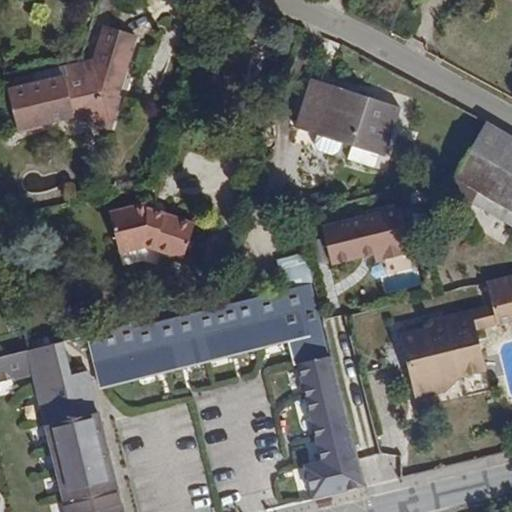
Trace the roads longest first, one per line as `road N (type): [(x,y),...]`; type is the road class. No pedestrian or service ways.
road 1 (residential): [(273,0),(511,124)]
road 2 (tertiary): [(511,478),(374,511)]
